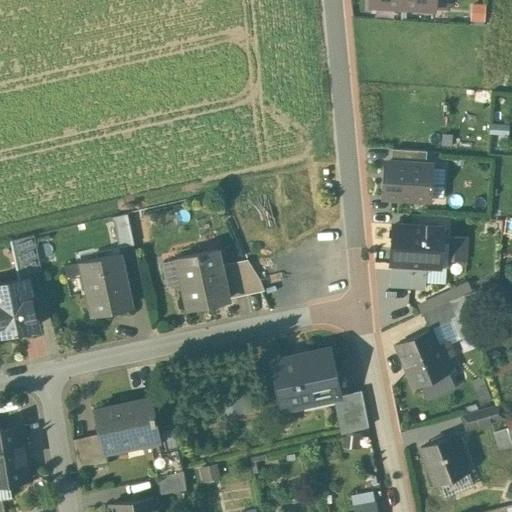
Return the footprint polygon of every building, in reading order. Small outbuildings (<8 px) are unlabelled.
[(434,0),(402,0),(402,6),(434,8),(434,0)] [(476,2),(476,16),(488,16),(487,1),(476,2)] [(392,148),(391,162),(426,165),(427,150),(392,148)] [(391,162),(386,162),(384,196),(428,199),(431,165),(426,165),(391,162)] [(127,213),(111,216),(118,247),(133,244),(127,213)] [(442,227),(393,224),(390,263),(392,263),(425,265),(439,266),(442,227)] [(33,234),(16,238),(24,273),(41,269),(33,234)] [(216,248),(176,257),(186,306),(227,297),(216,248)] [(119,252),(80,261),(92,314),(130,305),(119,252)] [(247,259),(225,263),(233,296),(264,289),(259,277),(247,259)] [(425,265),(392,263),(390,284),(409,285),(410,271),(425,272),(425,265)] [(425,272),(410,271),(409,285),(424,286),(425,272)] [(26,277),(0,282),(0,332),(36,325),(26,277)] [(417,302),(422,312),(455,297),(451,287),(417,302)] [(422,312),(427,325),(449,316),(451,320),(463,316),(455,297),(422,312)] [(429,329),(396,343),(413,385),(421,382),(427,397),(453,386),(447,371),(453,368),(448,357),(454,354),(448,339),(436,344),(429,329)] [(327,347),(272,359),(282,406),(338,394),(327,347)] [(249,389),(218,396),(223,419),(254,412),(249,389)] [(361,394),(333,400),(340,432),(367,425),(361,394)] [(149,397),(94,409),(99,432),(103,450),(104,450),(130,444),(129,441),(149,437),(150,443),(149,444),(151,453),(165,449),(162,433),(157,434),(149,397)] [(499,402),(460,413),(465,428),(503,417),(499,402)] [(0,427),(0,482),(29,478),(26,458),(25,459),(19,425),(0,427)] [(99,432),(72,438),(76,469),(107,463),(104,450),(103,450),(99,432)] [(452,433),(420,446),(434,483),(466,470),(452,433)] [(165,449),(151,453),(156,476),(182,470),(177,446),(165,449)] [(182,470),(156,476),(158,491),(184,486),(182,470)] [(156,511),(154,496),(116,502),(117,511),(156,511)] [(376,511),(375,502),(353,506),(353,511),(376,511)] [(511,511),(511,502),(473,511),(511,511)]
